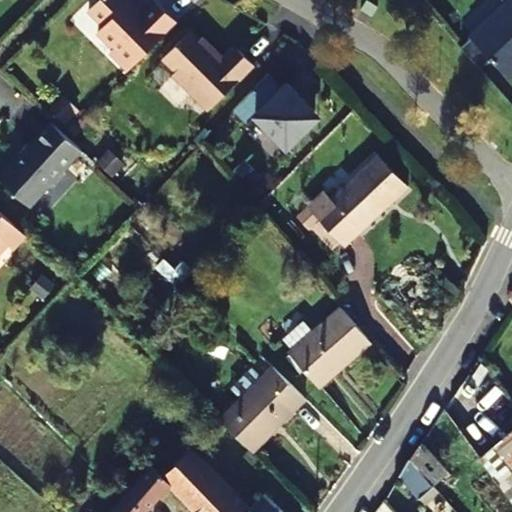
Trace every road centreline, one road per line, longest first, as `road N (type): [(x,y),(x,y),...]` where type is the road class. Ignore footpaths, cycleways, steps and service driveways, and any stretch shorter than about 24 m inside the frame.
road 1 (residential): [(343,511),(446,366),(511,215)]
road 2 (residential): [(511,186),(382,60),(285,0)]
